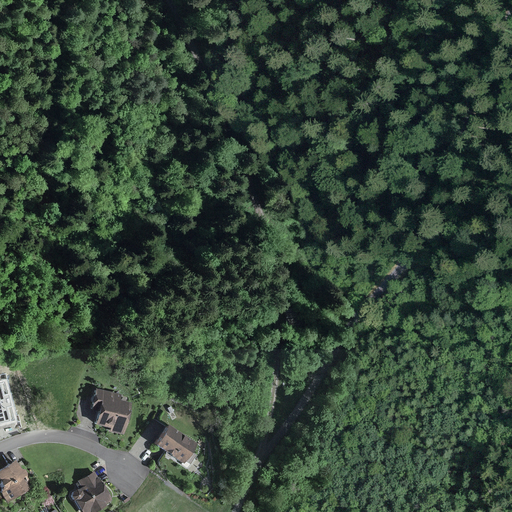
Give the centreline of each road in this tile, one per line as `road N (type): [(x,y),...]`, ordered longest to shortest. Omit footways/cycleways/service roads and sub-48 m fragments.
road 1 (track): [(511,0),(362,322),(260,468),(240,511)]
road 2 (track): [(260,468),(275,385),(276,310),(264,227),(239,132),(170,0)]
road 3 (residential): [(0,449),(48,433),(117,455),(144,479)]
